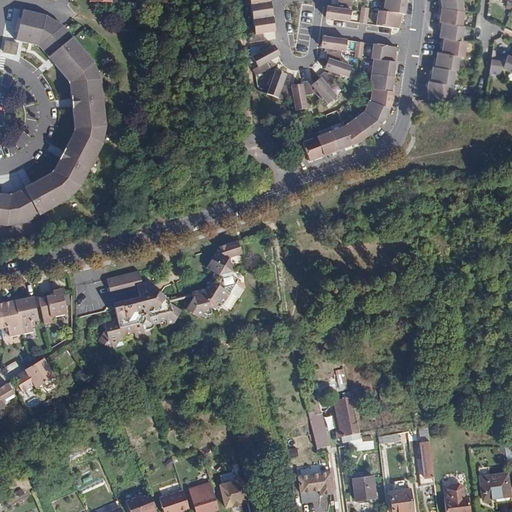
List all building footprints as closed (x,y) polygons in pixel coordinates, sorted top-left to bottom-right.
[(346,9),(352,10),(353,0),(339,0),(339,6),(346,7),(346,9)] [(385,0),(384,11),(404,14),(406,14),(407,5),(406,0),(385,0)] [(439,7),(464,10),(462,0),(438,0),(439,7)] [(273,16),(271,1),(251,4),(253,19),(273,16)] [(350,22),(352,10),(346,9),(346,7),(339,6),(332,5),(331,8),(329,7),(327,19),(350,22)] [(440,22),(462,26),(464,10),(439,7),(439,15),(441,15),(440,22)] [(366,8),(362,8),(362,12),(360,23),(367,24),(369,9),(366,8)] [(46,16),(24,10),(17,39),(38,45),(41,47),(70,81),(71,85),(76,127),(75,132),(54,171),(53,172),(52,173),(13,194),(12,194),(10,194),(10,195),(0,194),(0,224),(6,225),(27,222),(69,198),(82,185),(103,144),(106,126),(101,80),(94,62),(63,26),(46,16)] [(403,22),(404,14),(384,11),(379,10),(377,26),(400,29),(401,22),(403,22)] [(253,19),(255,34),(248,35),(250,43),(265,41),(264,33),(275,32),(273,16),(253,19)] [(442,37),(462,41),(464,26),(462,26),(440,22),(439,30),(441,30),(440,37),(442,37)] [(328,52),(342,54),(342,51),(346,51),(347,41),(325,37),(323,48),(325,49),(325,51),(328,52)] [(442,53),(460,55),(464,56),(466,41),(462,41),(442,37),(441,45),(443,45),(442,53)] [(18,43),(5,41),(3,53),(16,55),(18,43)] [(364,43),(357,42),(355,57),(362,58),(362,57),(364,43)] [(374,59),(397,63),(398,56),(396,55),(397,48),(374,44),(372,59),(374,59)] [(253,57),(258,67),(253,70),(257,76),(270,68),(267,63),(279,56),(274,46),(271,48),(269,45),(260,51),(261,53),(253,57)] [(340,63),(342,54),(328,52),(327,59),(330,59),(329,70),(331,71),(331,74),(336,77),(339,77),(341,75),(349,77),(352,67),(340,63)] [(434,66),(455,69),(458,70),(460,55),(442,53),(438,52),(437,59),(434,59),(434,66)] [(502,68),(511,72),(511,56),(508,55),(505,62),(492,60),(490,73),(493,73),(499,75),(502,68)] [(372,74),(392,77),(394,71),(397,71),(398,63),(397,63),(374,59),(372,74)] [(429,81),(449,83),(453,84),(455,69),(434,66),(432,73),(430,73),(429,81)] [(268,85),(271,85),(268,93),(284,100),(290,96),(290,95),(289,87),(283,85),(286,76),(276,72),(275,74),(272,74),(268,85)] [(334,83),(336,77),(331,74),(325,72),(320,77),(321,79),(313,86),(316,89),(314,92),(316,93),(321,99),(323,97),(329,103),(337,97),(329,87),(334,83)] [(372,89),(394,93),(395,85),(391,84),(392,77),(372,74),(369,89),(372,89)] [(312,95),(314,92),(316,89),(313,86),(309,81),(302,83),(302,85),(293,88),(290,95),(290,96),(292,102),(295,101),(296,110),(306,108),(305,96),(312,95)] [(428,88),(429,99),(431,99),(448,97),(451,97),(449,83),(429,81),(428,88)] [(371,101),(389,111),(390,110),(393,102),(394,93),(372,89),(371,101)] [(365,112),(381,125),(385,120),(389,111),(371,101),(366,112),(365,112)] [(355,120),(368,138),(368,137),(376,131),(381,125),(365,112),(355,120)] [(345,127),(352,146),(354,145),(361,142),(368,138),(355,120),(345,127)] [(338,151),(352,146),(345,127),(331,132),(338,151)] [(324,156),(338,151),(331,132),(317,137),(324,156)] [(317,137),(317,138),(303,142),(311,162),(324,156),(317,137)] [(296,145),(290,148),(298,162),(304,158),(296,145)] [(206,269),(214,274),(212,278),(207,286),(204,290),(191,293),(193,299),(191,302),(186,310),(197,317),(202,316),(203,313),(207,315),(210,314),(209,309),(216,306),(219,302),(222,305),(229,293),(236,281),(237,280),(232,276),(228,259),(240,254),(236,241),(228,244),(219,247),(206,269)] [(141,282),(138,272),(134,272),(118,276),(121,289),(134,286),(133,284),(141,282)] [(107,280),(106,280),(110,292),(121,289),(118,276),(107,280)] [(242,284),(236,281),(229,293),(237,297),(243,287),(242,284)] [(150,288),(149,283),(144,284),(136,286),(139,298),(135,299),(132,300),(133,302),(123,305),(113,307),(116,317),(111,319),(103,321),(105,330),(103,334),(98,341),(109,348),(115,347),(118,343),(123,341),(123,339),(128,338),(130,334),(134,333),(135,337),(138,339),(142,338),(144,334),(143,331),(152,329),(155,325),(159,324),(160,326),(174,323),(180,311),(169,304),(168,299),(150,288)] [(38,298),(44,324),(52,323),(51,317),(66,314),(63,295),(61,289),(58,290),(52,291),(53,295),(38,298)] [(14,301),(21,334),(33,332),(31,323),(38,321),(33,297),(14,301)] [(10,337),(21,334),(14,301),(0,303),(0,326),(0,329),(7,328),(10,337)] [(22,375),(14,380),(22,393),(34,386),(36,389),(55,378),(43,359),(24,371),(26,373),(22,375)] [(337,371),(341,385),(348,383),(344,369),(337,371)] [(422,378),(409,379),(411,391),(423,390),(422,378)] [(0,410),(6,407),(4,404),(15,396),(8,383),(0,388),(0,387),(0,410)] [(361,439),(359,434),(357,434),(355,423),(354,424),(349,398),(334,401),(334,400),(322,402),(324,409),(336,406),(343,443),(344,443),(361,439)] [(321,408),(307,411),(316,449),(326,447),(330,446),(321,408)] [(428,426),(426,408),(412,410),(415,428),(418,427),(428,426)] [(418,427),(420,443),(429,442),(428,433),(428,429),(428,426),(418,427)] [(378,438),(379,444),(399,440),(398,434),(378,438)] [(421,486),(434,484),(429,442),(420,443),(422,458),(418,459),(421,486)] [(373,443),(372,443),(362,444),(349,446),(349,451),(374,448),(373,443)] [(331,472),(298,477),(301,493),(319,491),(320,496),(333,494),(331,472)] [(507,473),(480,477),(483,500),(495,499),(497,502),(510,500),(510,497),(507,473)] [(373,476),(353,478),(356,501),(376,498),(373,476)] [(248,503),(242,480),(220,486),(225,508),(232,506),(232,508),(241,505),(241,504),(248,503)] [(209,483),(190,489),(196,511),(210,511),(217,510),(209,483)] [(448,499),(444,499),(445,511),(469,511),(468,496),(464,497),(463,487),(460,484),(450,485),(447,489),(448,499)] [(413,511),(410,489),(390,492),(392,511),(413,511)] [(183,511),(189,510),(183,491),(159,499),(163,511),(183,511)] [(156,511),(150,495),(143,497),(141,494),(134,496),(135,498),(126,502),(129,511),(156,511)]
